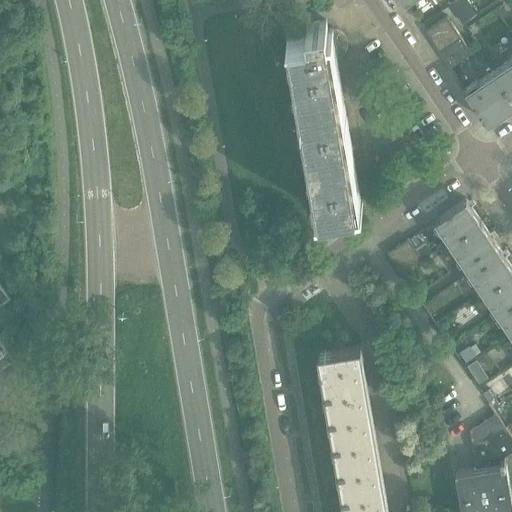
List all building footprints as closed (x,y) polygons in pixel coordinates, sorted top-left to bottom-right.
[(466,0),(465,0),(453,9),(462,23),(476,14),(466,0)] [(447,16),(426,30),(439,50),(461,36),(447,16)] [(332,31),(333,31),(333,29),(328,30),(326,20),(309,23),(307,23),(308,33),(301,34),(301,30),(294,31),(295,35),(287,36),(287,39),(288,38),(317,208),(316,208),(316,210),(362,203),(362,201),(361,201),(337,58),(336,58),(335,51),(341,48),(332,31)] [(461,36),(439,50),(450,66),(472,52),(461,36)] [(511,57),(466,89),(461,92),(476,114),(481,111),(488,122),(511,106),(511,57)] [(466,198),(435,219),(436,220),(464,261),(464,262),(470,270),(470,271),(511,332),(511,265),(506,257),(490,233),(472,207),(468,200),(466,198)] [(408,237),(398,245),(412,266),(423,259),(408,237)] [(398,245),(387,252),(401,273),(412,266),(398,245)] [(0,369),(15,359),(0,337),(0,305),(11,297),(0,281),(0,369)] [(320,365),(345,511),(388,511),(362,358),(363,358),(361,344),(318,352),(320,365)] [(469,345),(459,352),(466,362),(476,355),(469,345)] [(477,360),(467,366),(473,374),(482,368),(477,360)] [(511,436),(496,413),(470,430),(476,468),(456,471),(462,511),(511,511),(511,498),(506,463),(505,463),(504,457),(506,455),(511,450),(511,436)]
